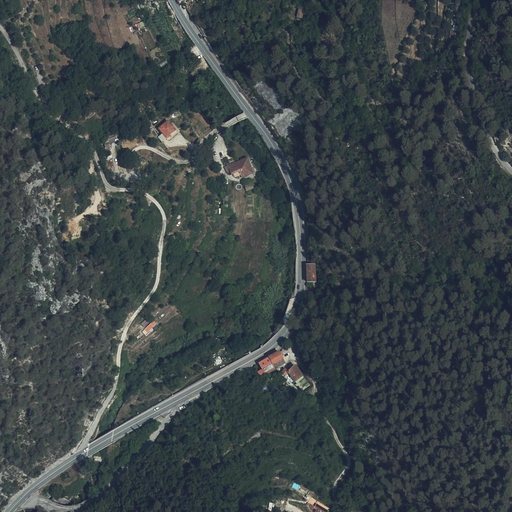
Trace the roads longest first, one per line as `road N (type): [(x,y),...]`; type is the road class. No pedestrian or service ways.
road 1 (track): [(79,455),(113,387),(126,325),(157,277),(163,224),(159,205),(145,193),(100,174),(83,134),(52,113),(0,26)]
road 2 (tertiary): [(172,0),(282,161),(301,260),(296,311),(284,333),(178,400)]
road 3 (track): [(286,0),(297,69),(393,166)]
road 4 (unclassified): [(178,400),(171,420),(85,504),(70,510),(25,494)]
road 5 (unclassified): [(511,171),(489,138),(466,69),(470,0)]
road 6 (tertiary): [(178,400),(25,494)]
